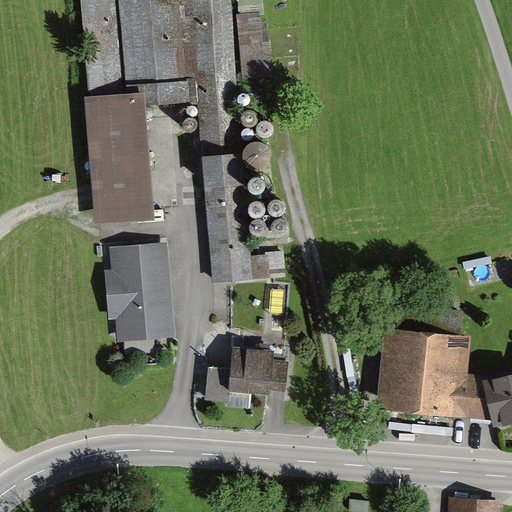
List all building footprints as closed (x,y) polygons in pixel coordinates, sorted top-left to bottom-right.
[(81,0),(99,223),(150,219),(141,105),(199,100),(214,288),(253,285),(230,0),(81,0)] [(110,248),(120,344),(177,338),(166,242),(110,248)] [(467,315),(401,308),(396,333),(389,332),(387,413),(495,420),(499,428),(511,424),(511,372),(485,379),(471,378),(474,338),(465,337),(467,315)] [(234,370),(207,368),(204,402),(231,404),(231,398),(270,401),(270,392),(286,393),(289,363),(279,362),(280,354),(236,351),(234,370)] [(506,511),(507,501),(451,497),(450,511),(506,511)]
